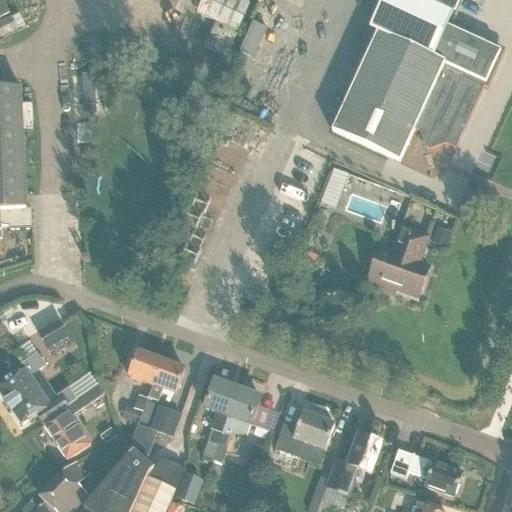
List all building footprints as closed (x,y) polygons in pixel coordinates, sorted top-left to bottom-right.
[(4,0),(0,0),(0,21),(13,15),(4,0)] [(202,0),(196,14),(215,23),(207,40),(228,50),(249,3),(241,0),(202,0)] [(377,35),(332,134),(399,165),(416,128),(425,133),(430,146),(437,144),(443,141),(454,146),(482,84),(486,86),(501,53),(459,34),(460,31),(449,26),(453,17),(455,18),(463,0),(384,0),(370,32),(377,35)] [(85,111),(97,111),(95,71),(84,71),(85,111)] [(26,197),(22,91),(0,91),(0,257),(2,257),(0,230),(0,227),(21,229),(21,227),(27,227),(26,211),(27,211),(27,197),(26,197)] [(349,177),(333,171),(321,204),(336,210),(349,177)] [(433,240),(446,245),(452,229),(439,224),(433,240)] [(418,266),(428,239),(401,229),(391,256),(379,252),(368,282),(379,286),(377,291),(394,297),(396,292),(418,300),(429,270),(418,266)] [(47,350),(68,338),(60,324),(39,336),(47,350)] [(153,388),(161,364),(138,355),(129,379),(153,388)] [(46,368),(37,356),(22,366),(25,371),(0,387),(0,396),(6,405),(5,406),(11,414),(12,414),(22,428),(37,417),(43,425),(67,409),(66,408),(97,388),(92,381),(88,357),(70,360),(74,386),(57,398),(39,373),(46,368)] [(161,364),(153,388),(176,396),(185,372),(161,364)] [(222,433),(238,392),(215,383),(205,411),(218,415),(213,430),(222,433)] [(67,409),(43,425),(43,426),(67,463),(91,447),(72,418),(103,397),(98,388),(67,409)] [(238,392),(222,433),(232,437),(234,432),(247,437),(251,425),(258,406),(260,400),(238,392)] [(143,414),(148,401),(138,398),(135,409),(126,406),(122,419),(138,424),(142,414),(143,414)] [(307,409),(330,419),(334,407),(311,398),(307,409)] [(251,425),(273,433),(280,413),(258,406),(251,425)] [(181,417),(158,408),(150,430),(173,439),(181,417)] [(320,468),(335,426),(303,415),(297,431),(283,426),(274,451),(320,468)] [(117,438),(112,430),(100,438),(105,446),(117,438)] [(212,462),(222,433),(213,430),(203,459),(212,462)] [(222,433),(212,462),(223,466),(232,437),(222,433)] [(371,477),(383,446),(359,437),(348,467),(336,462),(326,490),(348,498),(358,472),(371,477)] [(241,480),(253,484),(266,449),(254,445),(241,480)] [(433,465),(399,453),(390,477),(406,482),(409,475),(428,481),(425,489),(453,499),(462,476),(449,472),(450,470),(434,464),(433,465)] [(133,511),(151,471),(133,454),(83,511),(133,511)] [(151,471),(133,511),(166,511),(185,472),(164,462),(153,472),(151,471)] [(78,511),(89,500),(78,489),(89,478),(76,464),(64,474),(46,494),(45,505),(37,511),(78,511)]
